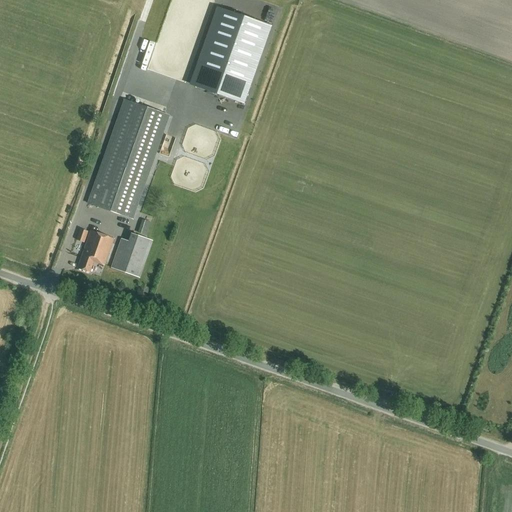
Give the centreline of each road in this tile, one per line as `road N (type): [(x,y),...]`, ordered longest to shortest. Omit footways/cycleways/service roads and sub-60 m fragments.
road 1 (unclassified): [(511,453),(0,272)]
road 2 (track): [(0,444),(51,291)]
